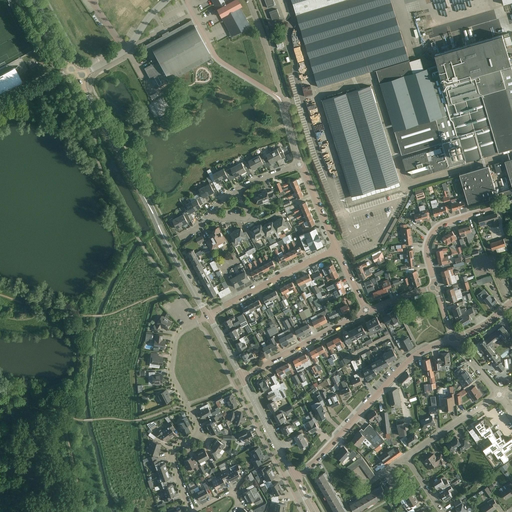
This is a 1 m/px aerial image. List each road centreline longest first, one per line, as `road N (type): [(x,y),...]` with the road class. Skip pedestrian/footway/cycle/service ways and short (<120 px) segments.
road 1 (tertiary): [(208,315),(77,76)]
road 2 (residential): [(294,476),(413,356),(454,338)]
road 3 (residential): [(300,163),(248,0)]
road 4 (residential): [(208,315),(337,249)]
road 5 (residential): [(240,376),(367,312)]
road 6 (residential): [(199,431),(171,373),(173,344),(178,332),(208,315)]
road 7 (residential): [(435,286),(426,254),(434,231),(511,203)]
